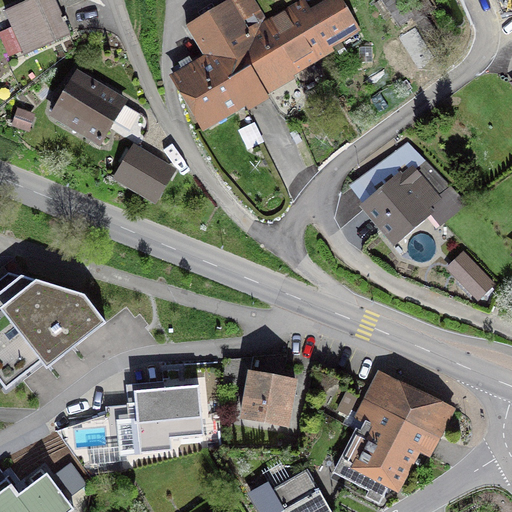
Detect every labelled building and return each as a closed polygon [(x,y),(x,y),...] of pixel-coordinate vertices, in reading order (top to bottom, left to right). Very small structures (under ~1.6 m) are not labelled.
[(57,11),(81,1),(80,0),(30,0),(3,12),(23,56),(68,36),(57,11)] [(248,35),(262,27),(245,0),(231,0),(185,28),(203,58),(191,66),(187,61),(172,69),(172,77),(201,124),(240,101),(237,96),(255,86),(245,70),(262,60),(248,35)] [(397,26),(418,12),(412,4),(404,9),(397,0),(382,0),(380,2),(397,26)] [(262,60),(245,70),(255,86),(289,65),(289,66),(354,29),(337,1),(311,16),(303,4),(262,27),(248,35),(262,60)] [(51,115),(98,143),(121,104),(74,76),(51,115)] [(152,199),(168,173),(133,153),(118,178),(152,199)] [(464,206),(424,163),(413,173),(410,170),(398,180),(397,179),(393,183),(391,180),(385,185),(387,188),(363,208),(391,241),(425,212),(424,211),(440,197),(454,214),(464,206)] [(492,285),(465,255),(451,268),(478,298),(492,285)] [(81,299),(23,277),(0,295),(0,383),(6,391),(41,364),(47,371),(103,326),(81,299)] [(240,419),(285,427),(293,382),(248,374),(240,419)] [(378,377),(373,387),(356,420),(364,424),(415,450),(424,454),(427,453),(450,410),(378,375),(377,376),(378,377)] [(128,385),(129,404),(104,406),(105,427),(107,449),(107,452),(159,448),(158,437),(203,433),(198,379),(128,385)] [(388,502),(415,450),(364,424),(359,434),(369,439),(354,468),(352,467),(346,480),(388,502)] [(287,511),(330,511),(308,471),(256,500),(262,511),(280,511),(286,509),(287,511)] [(22,499),(14,488),(0,498),(0,511),(74,511),(75,511),(50,478),(22,499)]
